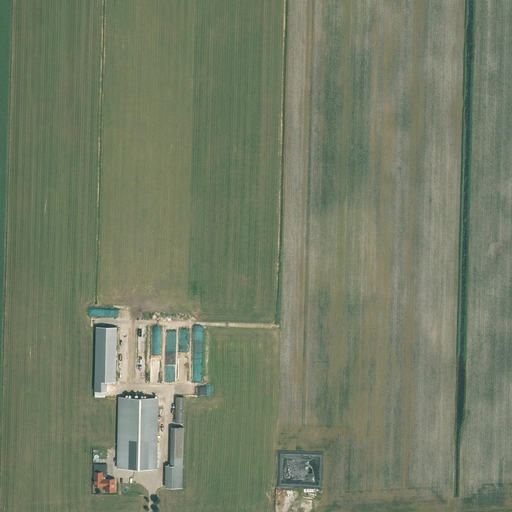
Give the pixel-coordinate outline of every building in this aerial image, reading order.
[(95,381),(95,391),(105,391),(106,381),(115,382),(116,327),(96,327),(95,381)] [(183,422),(184,396),(174,396),(174,422),(183,422)] [(156,469),(157,398),(120,397),(118,468),(156,469)] [(182,488),(184,427),(171,427),(170,465),(165,465),(165,487),(182,488)] [(94,472),(94,476),(94,486),(102,486),(102,485),(105,485),(105,491),(114,491),(115,479),(106,478),(106,479),(102,479),(102,476),(102,472),(94,472)]
